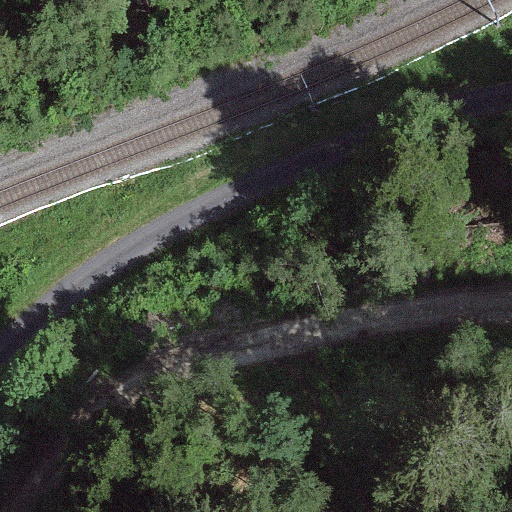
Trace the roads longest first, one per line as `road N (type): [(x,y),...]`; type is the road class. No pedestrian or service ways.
road 1 (track): [(511,106),(353,152),(190,222),(58,310),(0,367)]
road 2 (track): [(511,297),(449,298),(218,355),(124,399),(73,444),(29,511)]
